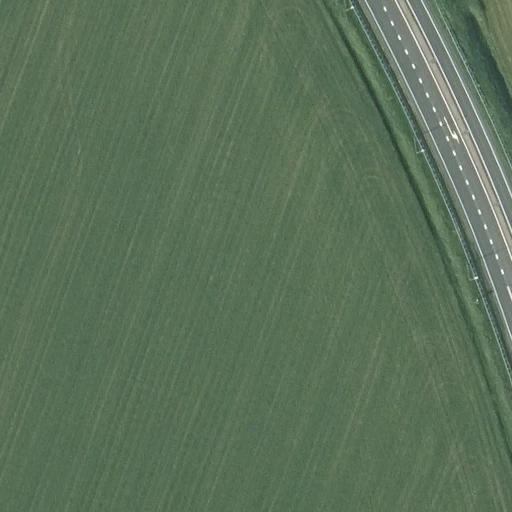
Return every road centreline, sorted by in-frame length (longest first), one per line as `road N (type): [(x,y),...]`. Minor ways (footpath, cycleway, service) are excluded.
road 1 (trunk): [(370,0),(472,214),(511,325)]
road 2 (trunk): [(511,220),(411,0)]
